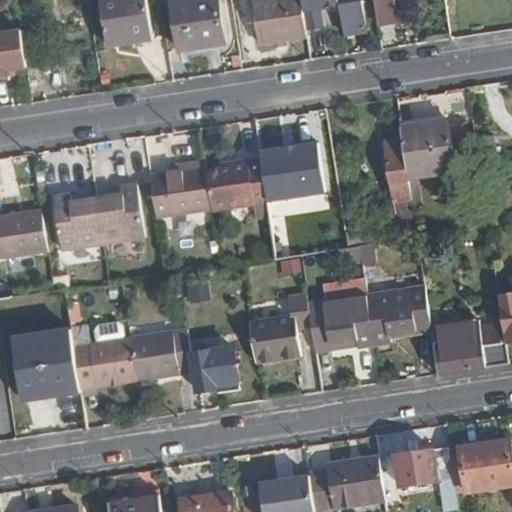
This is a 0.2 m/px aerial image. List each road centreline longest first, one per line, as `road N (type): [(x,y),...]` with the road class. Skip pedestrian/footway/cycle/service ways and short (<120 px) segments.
road 1 (residential): [(0,467),(511,388)]
road 2 (residential): [(0,134),(511,56)]
